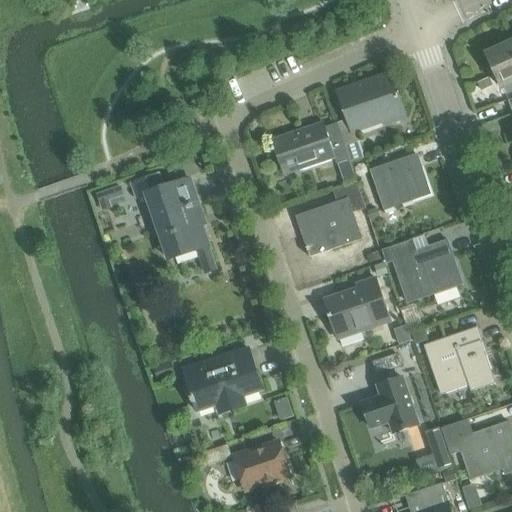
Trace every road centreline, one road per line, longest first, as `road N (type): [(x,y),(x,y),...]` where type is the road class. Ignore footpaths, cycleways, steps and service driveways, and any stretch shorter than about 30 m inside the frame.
road 1 (residential): [(362,511),(225,118),(421,32)]
road 2 (secondary): [(511,299),(421,32)]
